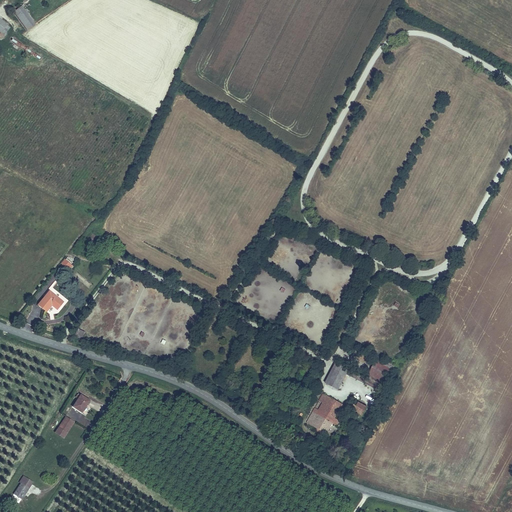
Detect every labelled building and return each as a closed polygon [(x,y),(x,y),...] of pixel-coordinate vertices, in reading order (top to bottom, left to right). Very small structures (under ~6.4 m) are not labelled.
[(18,9),(10,15),(22,31),(30,25),(18,9)] [(99,234),(89,245),(94,249),(103,238),(99,234)] [(68,266),(76,272),(79,268),(72,262),(68,266)] [(65,312),(70,306),(55,293),(44,306),(53,314),(59,307),(65,312)] [(85,331),(82,337),(88,341),(92,335),(85,331)] [(345,371),(382,389),(369,418),(374,420),(390,384),(385,382),(395,360),(379,352),(369,374),(337,358),(325,384),(337,390),(345,371)] [(91,398),(82,392),(76,402),(85,408),(91,398)] [(332,421),(334,417),(342,404),(326,395),(322,402),(318,409),(315,408),(312,413),(313,413),(315,414),(310,425),(326,432),(332,421)] [(351,408),(362,415),(367,406),(359,401),(358,403),(355,402),(351,408)] [(74,417),(66,411),(54,427),(63,433),(74,417)] [(315,414),(313,413),(307,423),(310,425),(315,414)] [(26,494),(35,480),(25,473),(21,480),(22,480),(16,491),(22,494),(23,492),(26,494)]
